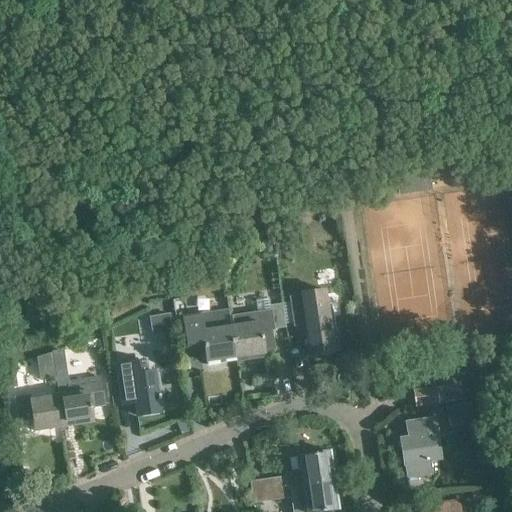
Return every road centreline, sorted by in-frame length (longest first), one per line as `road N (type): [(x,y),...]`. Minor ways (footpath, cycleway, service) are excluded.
road 1 (residential): [(43,511),(299,402),(350,417)]
road 2 (unclassified): [(350,417),(372,392),(375,361),(354,210),(366,187),(380,183)]
